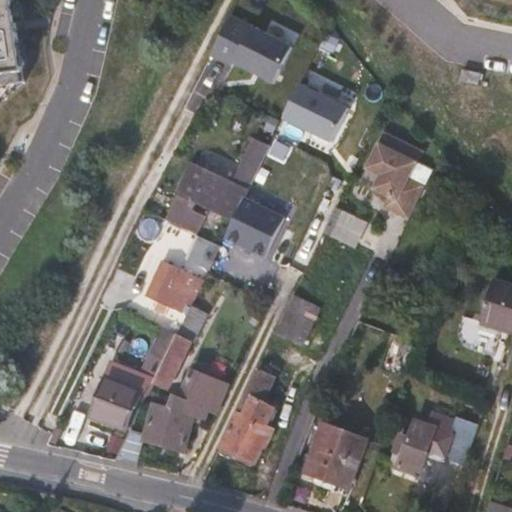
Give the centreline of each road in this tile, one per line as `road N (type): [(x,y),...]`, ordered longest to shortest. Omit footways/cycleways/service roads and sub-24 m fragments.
road 1 (residential): [(93,0),(38,159),(0,224)]
road 2 (residential): [(0,455),(227,511)]
road 3 (residential): [(511,47),(443,33),(405,0)]
